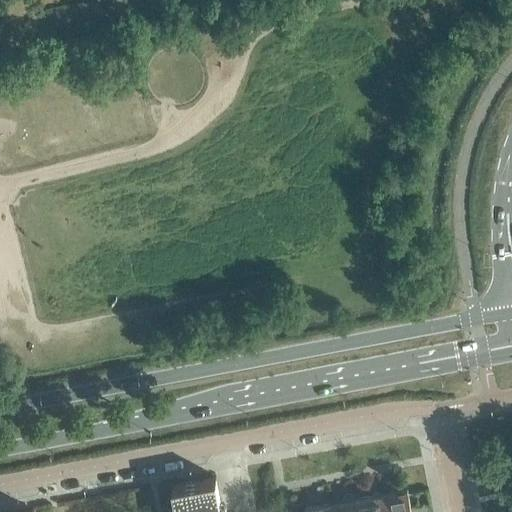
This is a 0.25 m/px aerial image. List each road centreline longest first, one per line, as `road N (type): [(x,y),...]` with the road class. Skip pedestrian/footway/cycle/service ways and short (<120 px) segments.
road 1 (secondary): [(0,451),(511,353)]
road 2 (secondary): [(511,313),(0,409)]
road 3 (residential): [(0,487),(440,408)]
